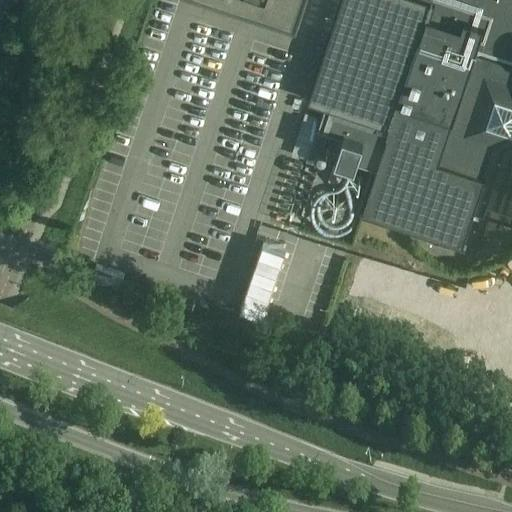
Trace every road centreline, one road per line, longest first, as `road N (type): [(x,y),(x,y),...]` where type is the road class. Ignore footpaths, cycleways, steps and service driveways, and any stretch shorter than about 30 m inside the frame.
road 1 (secondary): [(435,511),(0,348)]
road 2 (secondary): [(0,408),(189,484),(294,511)]
